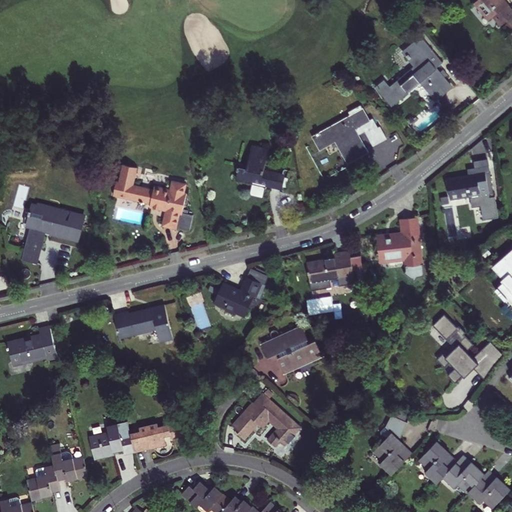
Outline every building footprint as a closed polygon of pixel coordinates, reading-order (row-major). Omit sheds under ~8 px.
[(476,0),(475,1),(490,19),(493,17),(501,26),(506,22),(511,29),(511,8),(505,0),(476,0)] [(422,40),(417,45),(436,68),(442,63),(422,40)] [(417,45),(415,44),(405,51),(408,55),(407,56),(410,59),(411,58),(415,64),(412,66),(414,68),(405,75),(404,74),(389,86),(391,87),(382,94),(392,105),(402,97),(401,96),(420,80),(428,90),(435,84),(437,86),(439,84),(439,81),(437,78),(439,76),(441,78),(442,78),(444,76),(447,74),(442,69),(439,71),(436,68),(417,45)] [(435,84),(428,90),(436,100),(452,86),(444,76),(442,78),(441,78),(439,76),(437,78),(439,81),(439,84),(437,86),(435,84)] [(363,107),(350,114),(356,123),(352,126),(354,129),(370,120),(363,107)] [(362,144),(354,129),(352,126),(356,123),(350,114),(311,136),(319,149),(335,140),(340,147),(338,148),(343,156),(344,155),(349,163),(368,152),(364,144),(362,144)] [(264,186),(272,188),(275,172),(264,169),(269,149),(251,145),(247,165),(238,163),(236,170),(237,171),(235,180),(251,183),(249,194),(257,196),(257,197),(261,198),(264,186)] [(285,174),(275,172),(272,188),(282,190),(285,174)] [(488,191),(485,172),(446,178),(450,199),(469,196),(470,199),(489,197),(488,191)] [(132,199),(135,186),(116,181),(114,195),(132,199)] [(184,193),(185,184),(172,181),(171,190),(154,186),(153,189),(135,186),(132,199),(139,200),(139,202),(144,203),(145,202),(151,203),(151,206),(166,210),(163,224),(176,228),(179,213),(181,214),(186,193),(184,193)] [(28,214),(27,214),(25,221),(29,223),(28,226),(33,227),(30,237),(28,237),(22,259),(37,263),(46,231),(51,232),(51,233),(77,240),(83,217),(63,211),(63,214),(49,210),(49,208),(40,205),(39,207),(34,206),(33,212),(29,212),(28,214)] [(406,258),(407,270),(403,271),(413,278),(417,276),(424,276),(418,216),(402,218),(403,234),(385,236),(385,233),(376,234),(379,261),(406,258)] [(337,277),(338,284),(366,279),(362,255),(350,257),(349,251),(333,253),(334,259),(326,261),(325,259),(306,262),(310,289),(331,285),(330,278),(337,277)] [(511,263),(502,272),(511,284),(511,289),(505,296),(511,305),(511,263)] [(252,268),(248,276),(265,284),(268,275),(252,268)] [(241,291),(223,283),(214,302),(245,316),(254,297),(258,299),(265,284),(248,276),(241,291)] [(128,309),(114,313),(120,338),(157,329),(161,341),(173,338),(165,303),(129,312),(128,309)] [(442,321),(432,334),(438,339),(448,326),(442,321)] [(323,355),(316,339),(307,343),(306,340),(307,339),(301,325),(262,343),(269,357),(280,351),(281,353),(282,355),(277,357),(285,373),(323,355)] [(46,357),(47,360),(57,358),(49,326),(39,329),(40,334),(8,342),(13,362),(22,360),(23,363),(46,357)] [(457,332),(448,326),(438,339),(454,350),(442,367),(451,374),(455,368),(461,373),(455,381),(462,386),(473,370),(479,362),(481,363),(487,356),(496,363),(501,356),(504,354),(491,340),(478,360),(470,354),(476,346),(465,338),(466,336),(458,330),(457,332)] [(479,362),(473,370),(484,379),(496,363),(487,356),(481,363),(479,362)] [(267,389),(264,393),(269,398),(272,394),(267,389)] [(280,407),(269,398),(264,393),(263,392),(253,402),(252,401),(232,424),(239,431),(237,432),(244,438),(253,430),(255,431),(261,425),(263,427),(270,419),(278,426),(267,439),(275,446),(280,441),(284,445),(301,426),(284,411),(282,413),(278,409),(280,407)] [(391,474),(405,460),(397,453),(405,445),(399,439),(407,421),(391,414),(386,427),(391,432),(374,449),(384,458),(379,463),(391,474)] [(190,418),(181,420),(183,430),(192,428),(190,418)] [(171,437),(184,434),(183,430),(181,420),(158,425),(157,421),(139,425),(139,429),(130,431),(134,448),(143,446),(143,449),(148,448),(147,445),(153,444),(154,447),(166,444),(164,436),(171,434),(171,437)] [(123,454),(134,451),(134,448),(130,431),(121,433),(118,422),(107,425),(108,430),(89,436),(94,458),(104,456),(103,453),(122,449),(123,454)] [(451,453),(437,439),(420,458),(429,467),(425,471),(436,482),(442,476),(450,469),(443,461),(451,453)] [(397,453),(405,460),(412,452),(405,445),(397,453)] [(58,479),(66,477),(67,479),(88,474),(84,456),(73,459),(73,457),(63,459),(61,451),(52,453),(54,464),(57,475),(58,479)] [(458,460),(451,453),(443,461),(450,469),(456,462),(458,460)] [(458,460),(456,462),(463,469),(471,460),(464,454),(458,460)] [(450,469),(442,476),(455,487),(459,482),(468,491),(481,478),(485,473),(471,460),(463,469),(456,462),(450,469)] [(60,489),(58,479),(57,475),(54,464),(45,466),(38,468),(35,471),(37,478),(27,481),(32,499),(52,494),(52,491),(60,489)] [(485,473),(481,478),(488,484),(497,476),(489,469),(485,473)] [(481,478),(468,491),(480,502),(485,498),(494,507),(511,489),(497,476),(488,484),(481,478)] [(210,507),(215,511),(220,511),(231,500),(215,485),(210,490),(200,480),(192,488),(189,485),(182,493),(196,506),(199,503),(207,509),(210,507)] [(258,511),(244,499),(243,501),(236,495),(231,500),(220,511),(258,511)] [(34,511),(32,503),(22,505),(20,498),(17,496),(10,498),(0,500),(3,510),(3,511),(34,511)] [(281,511),(270,502),(261,511),(281,511)]
